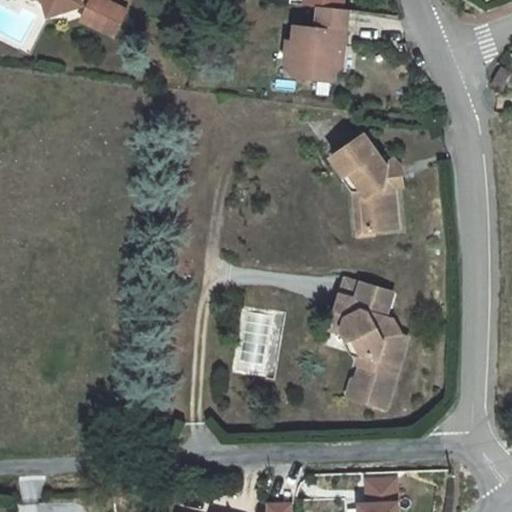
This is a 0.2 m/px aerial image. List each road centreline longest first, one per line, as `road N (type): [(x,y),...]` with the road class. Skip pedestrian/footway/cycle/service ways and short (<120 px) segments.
road 1 (unclassified): [(0,469),(471,451)]
road 2 (residential): [(471,451),(475,248),(462,103),(449,58)]
